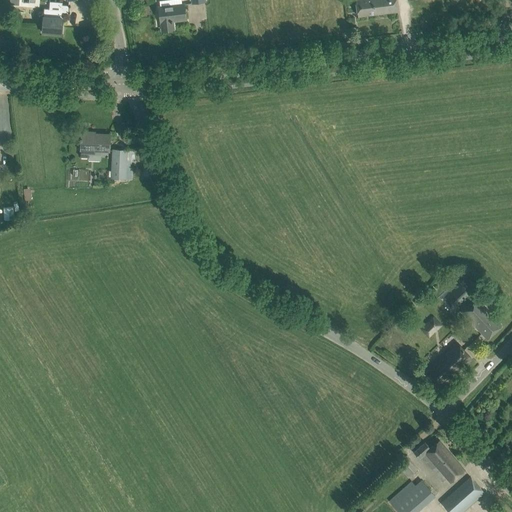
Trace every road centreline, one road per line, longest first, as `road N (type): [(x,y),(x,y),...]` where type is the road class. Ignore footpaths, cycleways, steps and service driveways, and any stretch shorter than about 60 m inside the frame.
road 1 (unclassified): [(439,416),(381,365),(244,289),(197,251),(130,83)]
road 2 (tertiary): [(130,83),(464,43)]
road 3 (tertiary): [(130,83),(0,76)]
